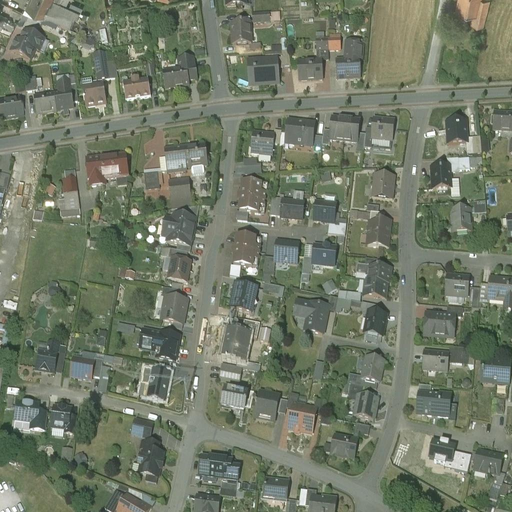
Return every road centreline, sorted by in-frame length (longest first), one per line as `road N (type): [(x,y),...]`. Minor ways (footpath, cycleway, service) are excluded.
road 1 (tertiary): [(226,110),(0,144)]
road 2 (residential): [(193,425),(219,223)]
road 3 (tertiary): [(423,100),(226,110)]
road 4 (residential): [(371,492),(193,425)]
road 5 (residential): [(193,425),(23,390)]
road 6 (residential): [(423,100),(407,254)]
